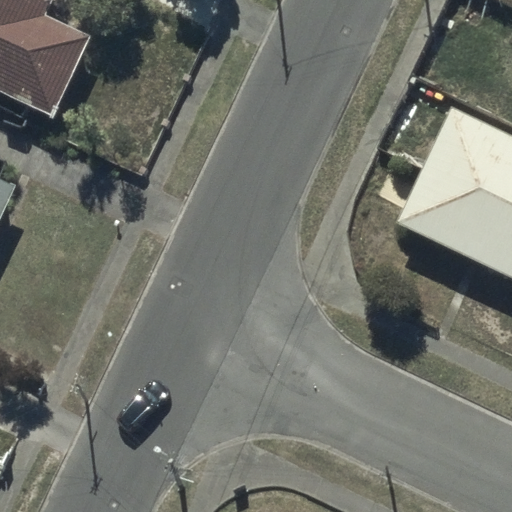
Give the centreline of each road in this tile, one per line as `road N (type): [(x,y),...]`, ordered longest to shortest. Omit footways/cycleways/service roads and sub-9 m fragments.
road 1 (residential): [(198,333),(352,0)]
road 2 (residential): [(198,333),(511,482)]
road 3 (residential): [(103,511),(198,333)]
